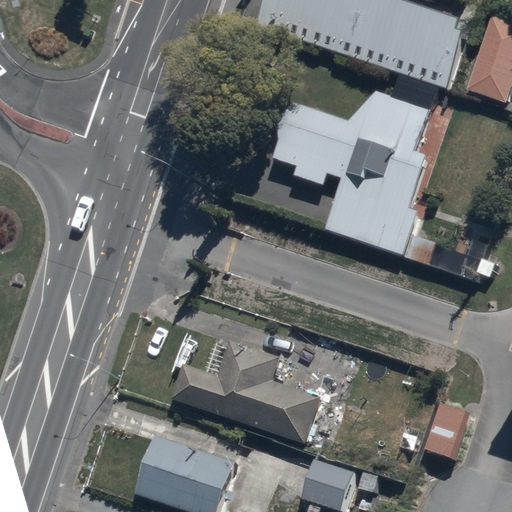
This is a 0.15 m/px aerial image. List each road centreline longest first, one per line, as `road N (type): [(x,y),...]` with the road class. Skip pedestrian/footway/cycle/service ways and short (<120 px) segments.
road 1 (secondary): [(8,511),(115,152)]
road 2 (secondary): [(115,152),(172,0)]
road 3 (unclassified): [(115,152),(30,124),(0,103)]
